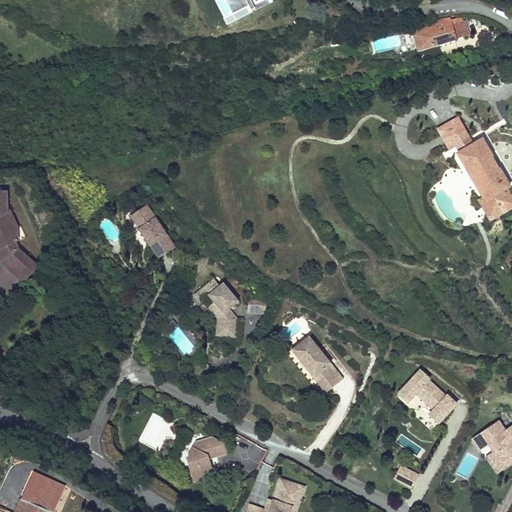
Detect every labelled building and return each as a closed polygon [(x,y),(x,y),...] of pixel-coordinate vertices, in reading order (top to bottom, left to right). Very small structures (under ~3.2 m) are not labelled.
[(414,30),(416,37),(453,27),(451,20),(414,30)] [(453,27),(416,37),(420,51),(468,38),(464,23),(453,27)] [(462,148),(475,140),(464,120),(444,132),(455,152),(462,148)] [(466,154),(479,146),(475,140),(462,148),(466,154)] [(499,198),(502,197),(504,200),(501,202),(509,215),(511,213),(511,181),(489,141),(479,146),(466,154),(463,156),(489,200),(491,203),(499,198)] [(7,231),(14,227),(6,211),(4,212),(3,197),(1,197),(0,192),(0,191),(0,263),(1,264),(2,264),(16,276),(29,261),(15,249),(12,242),(7,231)] [(496,223),(509,215),(501,202),(504,200),(502,197),(499,198),(491,203),(489,200),(485,203),(496,223)] [(177,251),(149,208),(132,220),(140,233),(138,233),(150,251),(151,250),(159,262),(177,251)] [(21,281),(34,266),(29,261),(16,276),(21,281)] [(224,291),(219,285),(204,295),(210,305),(213,302),(218,309),(212,314),(218,323),(219,332),(224,332),(225,343),(237,343),(237,325),(230,315),(228,311),(234,307),(236,310),(239,308),(227,289),(224,291)] [(210,305),(204,295),(197,300),(204,309),(210,305)] [(248,322),(264,327),(269,313),(253,308),(248,322)] [(347,382),(312,338),(294,352),(317,381),(324,376),(335,391),(347,382)] [(201,373),(206,370),(203,365),(197,368),(201,373)] [(200,381),(209,374),(206,370),(201,373),(197,368),(193,371),(200,381)] [(453,404),(435,386),(437,385),(426,375),(403,399),(413,409),(422,399),(441,416),(436,421),(444,429),(463,410),(454,402),(453,404)] [(324,376),(317,381),(328,396),(335,391),(324,376)] [(139,441),(160,450),(172,422),(151,413),(139,441)] [(511,436),(510,438),(504,428),(487,440),(493,450),(499,459),(494,462),(504,477),(511,471),(511,436)] [(493,450),(487,440),(478,446),(485,456),(493,450)] [(220,446),(203,453),(194,471),(197,477),(202,479),(200,483),(204,492),(225,483),(221,474),(215,472),(217,465),(223,463),(218,453),(228,448),(220,446)] [(218,453),(223,463),(235,458),(232,449),(228,448),(218,453)] [(504,477),(494,462),(492,464),(502,478),(504,477)] [(54,511),(65,488),(34,473),(16,511),(54,511)] [(412,475),(408,473),(401,486),(406,488),(412,475)] [(424,481),(412,475),(406,488),(418,494),(424,481)] [(312,492),(289,485),(283,505),(281,510),(277,511),(267,511),(258,509),(256,511),(302,511),(305,507),(306,508),(312,492)] [(277,503),(274,511),(277,511),(281,510),(283,505),(277,503)]
